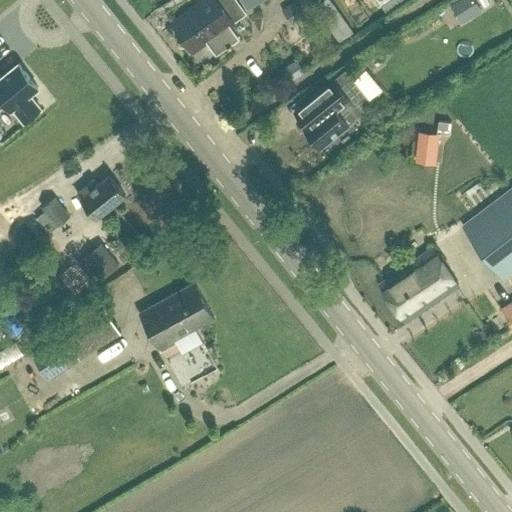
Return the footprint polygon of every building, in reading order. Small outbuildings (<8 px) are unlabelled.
[(229,25),(234,21),(233,20),(246,12),(237,0),(202,0),(172,21),(190,46),(204,37),(206,41),(207,40),(216,53),(226,45),(228,48),(232,45),(230,43),(238,38),(229,25)] [(240,0),(246,9),(260,0),(240,0)] [(330,0),(317,0),(313,3),(334,38),(348,29),(330,0)] [(458,0),(454,3),(464,18),(480,8),(475,0),(458,0)] [(297,58),(279,69),(287,82),(305,70),(297,58)] [(30,92),(38,85),(19,61),(2,75),(0,72),(0,103),(5,99),(11,107),(12,106),(24,120),(41,106),(30,92)] [(296,112),(305,123),(303,125),(320,146),(367,108),(368,96),(347,70),(311,99),(296,112)] [(420,142),(440,145),(441,133),(421,130),(420,142)] [(57,198),(38,213),(51,229),(70,214),(82,230),(98,217),(126,194),(110,174),(98,183),(94,178),(78,192),(77,191),(62,204),(57,198)] [(511,185),(462,223),(504,278),(511,271),(511,185)] [(104,244),(85,259),(100,278),(119,263),(104,244)] [(433,246),(379,282),(404,319),(458,283),(433,246)] [(77,259),(60,272),(76,291),(92,278),(77,259)] [(194,280),(140,310),(159,345),(161,350),(176,341),(182,352),(202,341),(195,327),(214,316),(194,280)] [(80,354),(120,329),(99,295),(58,320),(80,354)] [(511,299),(502,305),(511,324),(511,299)] [(49,379),(79,358),(64,334),(60,337),(49,321),(27,335),(38,351),(33,354),(49,379)] [(0,359),(23,341),(16,333),(0,345),(0,359)]
